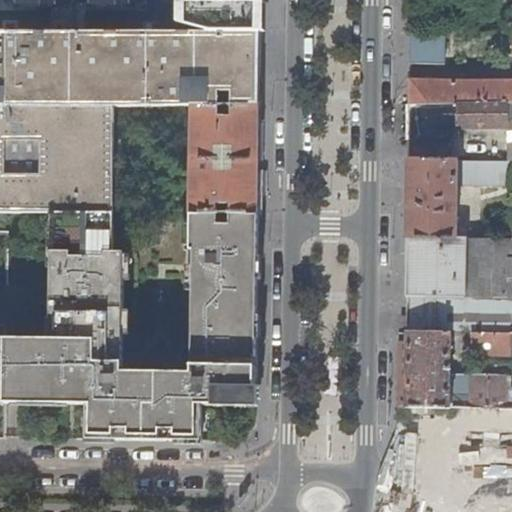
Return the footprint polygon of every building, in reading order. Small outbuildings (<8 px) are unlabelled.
[(0,0),(0,32),(262,33),(262,0),(0,0)] [(446,32),(411,33),(411,64),(446,64),(446,32)] [(511,32),(503,32),(504,54),(511,53),(511,32)] [(0,211),(72,212),(115,212),(117,106),(194,106),(221,106),(233,106),(261,106),(262,33),(128,34),(28,34),(9,34),(0,33),(0,211)] [(419,71),(411,71),(410,79),(418,79),(419,71)] [(511,78),(418,79),(410,79),(410,103),(511,102),(511,78)] [(511,102),(410,103),(409,139),(458,139),(458,128),(509,127),(510,161),(511,160),(511,102)] [(259,213),(261,106),(233,106),(233,117),(222,117),(221,106),(194,106),(192,213),(220,213),(220,204),(232,204),(232,213),(259,213)] [(459,160),(409,160),(408,237),(458,238),(458,231),(459,160)] [(470,173),(485,174),(485,160),(469,160),(470,173)] [(511,184),(511,160),(510,161),(485,160),(485,174),(484,182),(497,183),(497,184),(511,184)] [(7,321),(6,405),(93,405),(94,436),(222,445),(228,400),(261,408),(259,213),(192,213),(193,360),(158,358),(157,211),(72,212),(73,328),(7,321)] [(458,238),(408,237),(407,296),(511,297),(511,238),(474,238),(458,238)] [(482,407),(499,408),(508,408),(511,407),(511,392),(507,393),(507,375),(472,374),(471,394),(451,394),(452,332),(406,332),(406,341),(405,406),(482,407)] [(511,333),(472,333),(472,352),(511,352),(511,333)]
